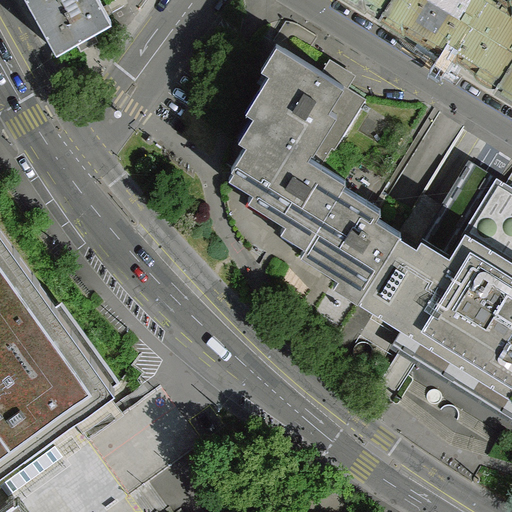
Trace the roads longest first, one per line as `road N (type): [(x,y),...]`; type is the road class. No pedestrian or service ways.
road 1 (secondary): [(59,154),(114,228),(224,346),(316,423),(456,511)]
road 2 (residential): [(303,0),(511,131)]
road 3 (residential): [(196,0),(124,100),(59,154)]
